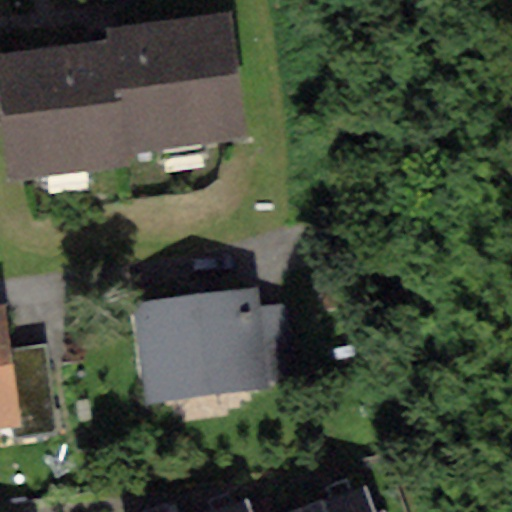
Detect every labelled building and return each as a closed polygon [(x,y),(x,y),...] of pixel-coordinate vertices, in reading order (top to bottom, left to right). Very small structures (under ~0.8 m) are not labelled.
[(106,38),(0,54),(0,106),(11,178),(129,160),(127,147),(245,129),(226,7),(104,26),(106,38)] [(255,289),(134,303),(145,399),(266,386),(257,307),(255,289)] [(290,304),(257,307),(266,386),(298,382),(290,304)] [(0,311),(0,431),(15,429),(5,350),(0,311)] [(46,345),(5,350),(15,429),(15,440),(56,435),(46,345)] [(373,511),(366,488),(297,511),(373,511)] [(247,511),(243,501),(210,511),(247,511)]
